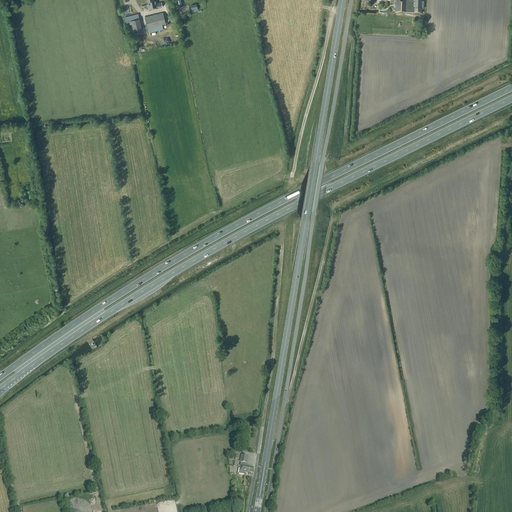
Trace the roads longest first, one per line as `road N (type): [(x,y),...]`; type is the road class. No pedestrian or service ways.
road 1 (trunk): [(0,389),(180,268),(511,99)]
road 2 (trunk): [(511,87),(210,239),(0,376)]
road 3 (tertiary): [(257,511),(342,0)]
